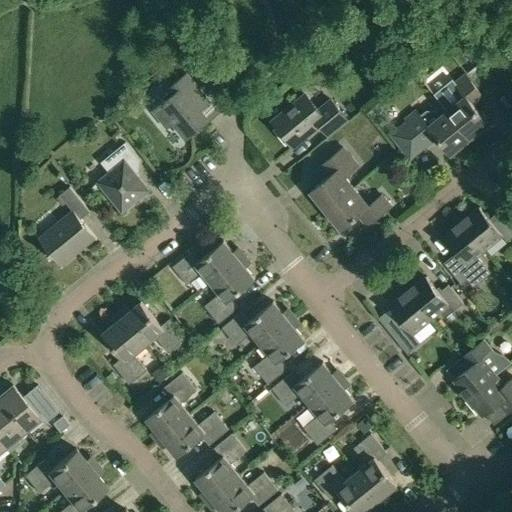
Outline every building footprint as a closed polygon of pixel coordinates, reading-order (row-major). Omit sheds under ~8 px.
[(184,52),(176,59),(182,67),(190,60),(184,52)] [(416,77),(411,71),(405,76),(409,82),(416,77)] [(173,122),(186,138),(208,121),(195,105),(206,96),(187,73),(171,85),(176,91),(167,99),(166,98),(163,101),(163,102),(153,110),(167,128),(173,122)] [(448,111),(470,137),(470,138),(489,122),(475,105),(485,97),(466,74),(455,83),(459,88),(456,91),(456,98),(459,102),(448,111)] [(273,122),(292,145),(319,124),(328,135),(347,119),(331,99),(318,110),(306,95),(273,122)] [(437,137),(451,154),(470,138),(470,137),(448,111),(444,106),(437,111),(427,110),(421,115),(417,110),(405,119),(406,120),(389,134),(409,158),(437,137)] [(98,181),(122,211),(149,189),(131,168),(141,160),(125,142),(101,162),(110,172),(98,181)] [(311,190),(326,209),(353,187),(345,177),(358,166),(343,147),(320,166),(328,176),(311,190)] [(53,255),(60,264),(95,236),(81,219),(90,211),(70,186),(60,194),(73,211),(39,239),(50,252),(48,253),(51,257),(53,255)] [(326,209),(342,228),(359,214),(367,225),(391,206),(381,195),(368,205),(353,187),(326,209)] [(480,207),(462,222),(484,249),(502,234),(508,241),(511,237),(511,219),(508,223),(502,215),(493,223),(480,207)] [(468,279),(474,286),(490,272),(477,255),(484,249),(462,222),(444,237),(456,252),(444,262),(462,284),(468,279)] [(203,271),(212,282),(244,255),(238,248),(233,251),(224,240),(200,260),(192,250),(173,266),(187,284),(203,271)] [(204,305),(219,323),(238,307),(231,298),(255,278),(246,267),(250,263),(244,255),(212,282),(220,293),(204,305)] [(426,276),(409,291),(431,318),(440,311),(445,317),(454,311),(463,303),(448,284),(439,292),(426,276)] [(393,329),(411,351),(421,343),(413,333),(431,318),(409,291),(390,306),(403,321),(393,329)] [(118,312),(145,345),(155,336),(168,352),(186,338),(170,318),(161,326),(141,301),(130,310),(126,306),(118,312)] [(252,332),(261,343),(293,316),(287,308),(283,312),(274,301),(249,320),(242,311),(222,327),(237,345),(252,332)] [(113,364),(129,384),(147,369),(134,354),(145,345),(118,312),(111,319),(114,323),(103,332),(123,357),(113,364)] [(254,366),(268,384),(288,368),(280,359),(305,339),(295,328),(300,324),(293,316),(261,343),(270,353),(254,366)] [(488,329),(492,335),(504,325),(499,319),(488,329)] [(439,326),(422,338),(430,349),(447,338),(439,326)] [(454,379),(469,397),(496,375),(511,362),(509,360),(501,354),(497,352),(494,352),(491,349),(484,339),(462,357),(469,366),(454,379)] [(302,393),(311,403),(343,377),(337,369),(332,373),(323,362),(299,381),(291,372),(272,388),(286,405),(302,393)] [(157,369),(165,379),(170,374),(162,364),(157,369)] [(151,432),(157,439),(190,413),(181,402),(197,390),(182,372),(163,388),(171,397),(146,417),(156,428),(151,432)] [(469,397),(483,415),(499,402),(508,413),(511,409),(511,377),(504,384),(496,375),(469,397)] [(304,427),(318,444),(337,429),(330,419),(354,400),(345,388),(349,385),(343,377),(311,403),(319,414),(304,427)] [(14,384),(2,393),(28,425),(43,413),(49,420),(60,411),(38,384),(24,396),(14,384)] [(0,394),(0,443),(2,446),(4,445),(9,451),(21,442),(15,435),(28,425),(2,393),(0,394)] [(168,444),(177,455),(202,435),(209,445),(229,429),(214,411),(199,424),(190,413),(157,439),(164,447),(168,444)] [(53,422),(60,431),(70,423),(63,414),(53,422)] [(358,423),(364,431),(373,424),(366,416),(358,423)] [(201,492),(207,500),(239,474),(231,463),(246,450),(232,433),(213,449),(220,458),(196,478),(205,489),(201,492)] [(356,472),(382,504),(390,498),(386,494),(398,484),(378,460),(387,453),(371,433),(354,447),(366,463),(356,472)] [(55,479),(64,490),(96,463),(90,455),(85,459),(76,448),(52,468),(44,458),(25,474),(39,492),(55,479)] [(57,511),(88,511),(83,506),(107,486),(98,475),(102,471),(96,463),(64,490),(72,500),(57,511)] [(340,491),(356,511),(363,511),(371,506),(374,511),(382,504),(356,472),(345,481),(332,465),(315,479),(330,499),(340,491)] [(218,505),(223,511),(231,511),(251,496),(259,505),(278,489),(264,472),(248,485),(239,474),(207,500),(213,508),(218,505)] [(294,511),(296,511),(282,494),(262,509),(264,511),(294,511)]
